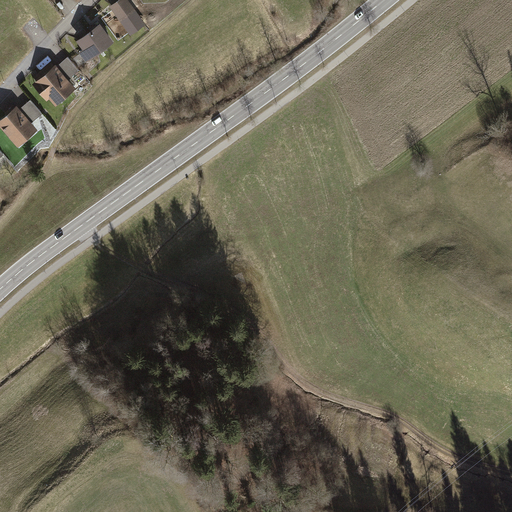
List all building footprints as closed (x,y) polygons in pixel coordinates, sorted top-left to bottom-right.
[(109,6),(120,22),(135,11),(136,10),(128,0),(117,0),(110,5),(109,6)] [(78,39),(76,40),(83,49),(79,53),(86,62),(114,41),(100,23),(94,27),(78,39)] [(67,57),(57,66),(69,79),(78,70),(67,57)] [(76,88),(69,79),(57,66),(55,64),(53,66),(32,84),(47,100),(49,98),(55,106),(76,88)] [(20,109),(31,122),(42,113),(30,100),(20,109)] [(31,122),(20,109),(16,105),(8,112),(0,118),(0,125),(17,146),(37,129),(31,122)]
